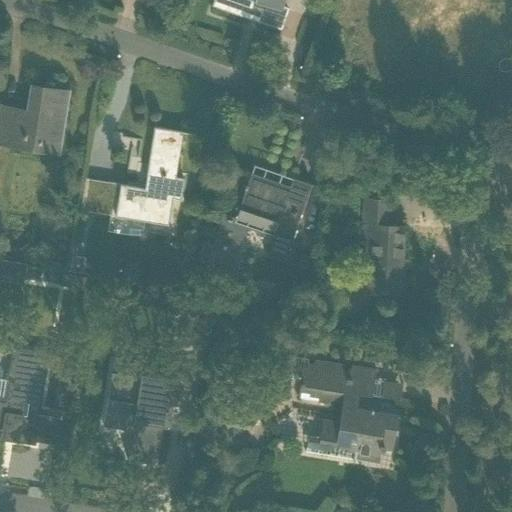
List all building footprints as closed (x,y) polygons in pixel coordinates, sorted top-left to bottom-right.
[(214,0),(213,4),(247,16),(249,9),(260,13),(257,21),(280,29),(287,9),(280,6),(282,0),(214,0)] [(466,73),(485,0),(405,0),(405,2),(434,10),(424,49),(439,52),(435,65),(466,73)] [(57,154),(64,110),(67,91),(32,85),(27,118),(15,116),(16,108),(2,105),(0,114),(0,144),(9,146),(11,137),(24,139),(22,148),(57,154)] [(119,184),(114,215),(120,216),(167,224),(171,199),(172,198),(180,199),(184,179),(175,177),(183,134),(196,136),(196,135),(154,128),(147,174),(150,174),(147,189),(145,188),(119,184)] [(285,257),(304,204),(310,185),(292,178),(290,186),(278,182),(277,185),(251,176),(252,173),(251,173),(247,185),(245,185),(244,189),(246,190),(240,209),(237,218),(224,213),(202,275),(227,283),(245,231),(247,227),(273,236),(268,251),(285,257)] [(331,196),(329,243),(331,244),(331,243),(344,243),(345,231),(363,232),(359,296),(358,296),(357,299),(377,301),(402,302),(402,299),(403,280),(400,280),(403,228),(382,227),(384,199),(331,196)] [(74,244),(69,271),(83,273),(85,258),(75,256),(77,244),(74,244)] [(12,262),(11,268),(15,273),(26,275),(27,264),(12,262)] [(63,273),(61,285),(84,288),(86,277),(63,273)] [(201,304),(207,290),(193,285),(187,299),(201,304)] [(214,308),(187,302),(183,329),(208,334),(214,308)] [(288,345),(280,334),(265,344),(272,356),(288,345)] [(0,398),(0,428),(7,430),(8,427),(14,428),(13,431),(17,432),(16,442),(34,445),(35,439),(59,443),(58,444),(60,444),(69,385),(56,383),(51,411),(40,409),(47,366),(58,368),(57,374),(71,376),(74,358),(60,356),(60,359),(48,358),(49,354),(12,348),(8,374),(6,373),(5,380),(8,381),(5,399),(0,398)] [(292,356),(288,377),(301,379),(297,398),(331,403),(331,400),(342,402),(339,422),(323,419),(320,437),(319,439),(330,441),(328,455),(353,460),(353,462),(355,462),(355,458),(378,462),(380,449),(392,450),(397,415),(396,415),(374,411),(356,408),(359,394),(371,396),(371,395),(372,393),(374,381),(342,376),(343,368),(344,365),(315,360),(314,364),(307,363),(308,359),(292,356)] [(123,389),(121,401),(108,399),(105,418),(108,419),(109,418),(133,422),(127,459),(156,464),(163,418),(160,417),(162,408),(171,410),(176,380),(152,376),(152,380),(124,375),(122,389),(123,389)]
